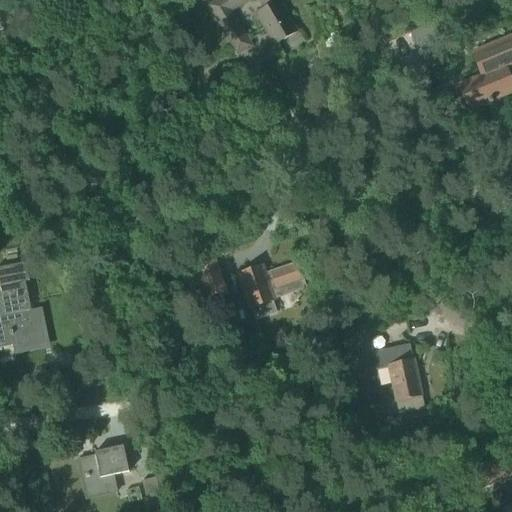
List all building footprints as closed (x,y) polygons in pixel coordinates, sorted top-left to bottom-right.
[(214,0),(206,5),(226,38),(237,55),(251,47),(233,17),(229,20),(225,14),(249,0),(258,0),(264,10),(255,15),(274,46),(296,32),(276,0),(214,0)] [(511,86),(503,64),(456,84),(467,110),(511,91),(511,86)] [(42,333),(38,314),(30,316),(30,312),(30,311),(24,283),(29,282),(25,264),(0,269),(0,349),(15,346),(13,339),(42,333)] [(237,275),(249,310),(256,307),(260,317),(277,311),(269,287),(274,285),(276,291),(303,281),(297,264),(265,275),(262,267),(237,275)] [(220,283),(216,270),(194,278),(198,290),(220,283)] [(344,340),(349,360),(357,358),(361,374),(389,368),(399,414),(422,409),(419,397),(421,396),(414,361),(412,361),(409,346),(372,354),(368,335),(344,340)] [(95,457),(80,461),(88,497),(116,491),(112,477),(128,473),(123,447),(94,454),(95,457)] [(472,469),(482,489),(511,475),(502,455),(472,469)] [(141,482),(148,509),(162,505),(156,479),(141,482)]
